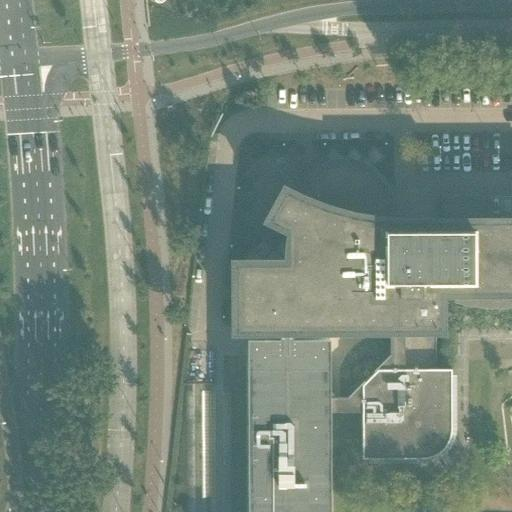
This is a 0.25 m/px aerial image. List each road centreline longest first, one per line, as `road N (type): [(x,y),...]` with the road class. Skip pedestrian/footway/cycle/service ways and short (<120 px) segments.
road 1 (secondary): [(40,511),(38,222),(24,58)]
road 2 (primary): [(24,58),(157,50),(285,22)]
road 3 (unclassified): [(285,22),(376,39),(511,36)]
road 4 (primary): [(285,22),(399,5),(511,4)]
